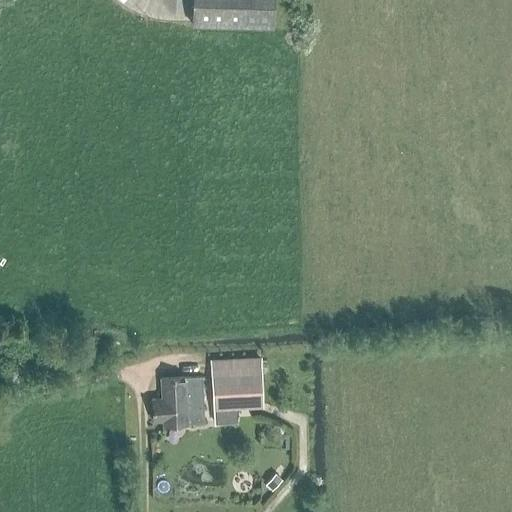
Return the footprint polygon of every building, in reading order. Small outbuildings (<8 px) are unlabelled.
[(191,0),(191,25),(272,27),(272,0),(191,0)] [(260,357),(234,359),(235,373),(211,374),(213,410),(263,407),(260,357)] [(204,423),(201,377),(160,379),(161,399),(151,399),(153,422),(162,421),(163,426),(204,423)] [(277,458),(277,466),(285,466),(289,466),(289,458),(277,458)] [(266,484),(272,489),(280,480),(274,475),(266,484)]
